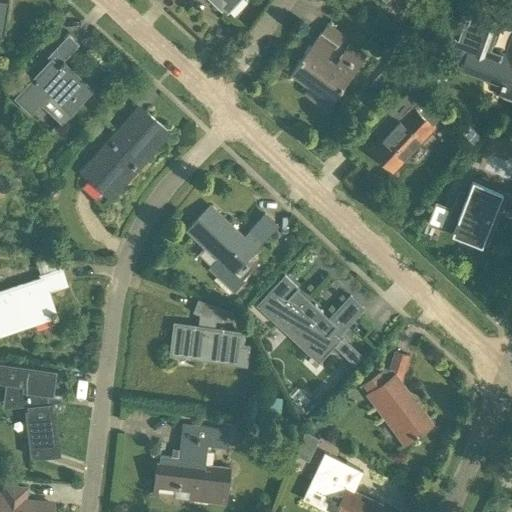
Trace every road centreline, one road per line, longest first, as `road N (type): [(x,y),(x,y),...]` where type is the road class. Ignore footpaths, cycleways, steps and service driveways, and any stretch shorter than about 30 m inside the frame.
road 1 (residential): [(86,511),(130,248),(170,185),(231,116)]
road 2 (residential): [(511,371),(231,116)]
road 3 (residential): [(448,511),(511,371)]
road 4 (residential): [(211,97),(107,0)]
